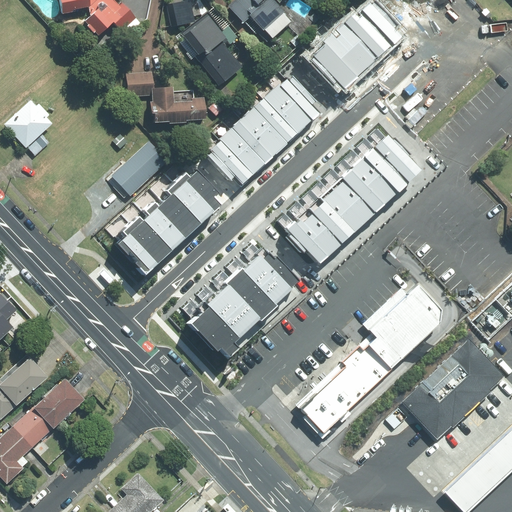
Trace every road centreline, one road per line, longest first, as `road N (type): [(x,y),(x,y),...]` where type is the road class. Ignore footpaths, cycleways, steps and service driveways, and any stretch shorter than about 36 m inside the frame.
road 1 (residential): [(419,49),(112,339)]
road 2 (residential): [(38,511),(164,393)]
road 3 (secondary): [(0,220),(112,339)]
